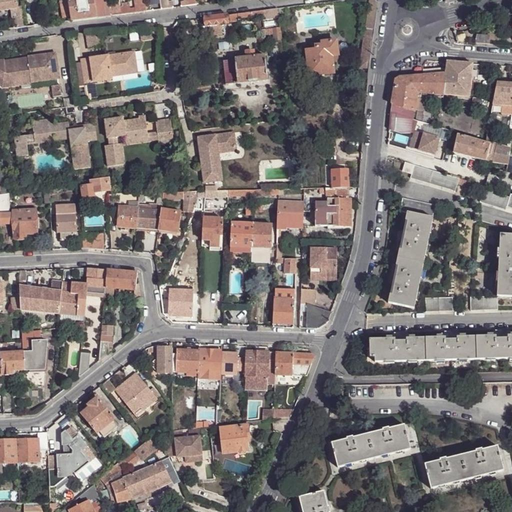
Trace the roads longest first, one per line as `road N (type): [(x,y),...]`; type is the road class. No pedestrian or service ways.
road 1 (residential): [(390,44),(375,115),(367,230),(333,340)]
road 2 (unclassified): [(296,0),(0,39)]
road 3 (residential): [(155,331),(139,263),(0,262)]
road 4 (residential): [(307,405),(453,407),(511,426)]
road 5 (residential): [(318,381),(511,376)]
road 6 (residential): [(0,425),(39,423),(155,331)]
road 7 (residential): [(155,331),(333,340)]
road 8 (unknown): [(511,316),(342,317)]
road 9 (unknown): [(372,177),(511,218)]
